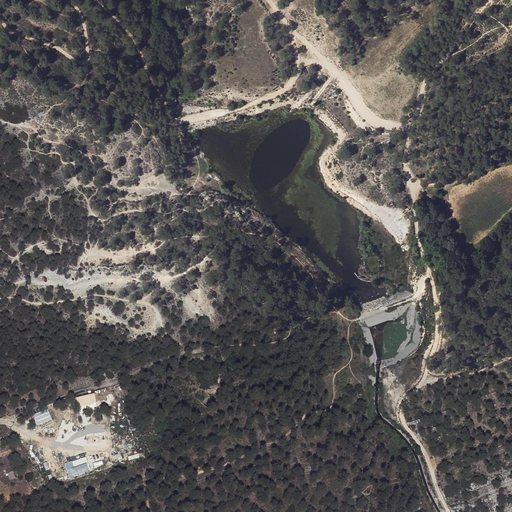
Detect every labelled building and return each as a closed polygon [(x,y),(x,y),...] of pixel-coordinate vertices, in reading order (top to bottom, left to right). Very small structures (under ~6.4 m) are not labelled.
[(307,337),(313,334),(310,328),(304,331),(307,337)] [(96,393),(78,397),(80,408),(99,403),(96,393)] [(49,409),(35,414),(39,425),(54,419),(49,409)] [(74,460),(75,466),(88,463),(87,457),(74,460)] [(71,462),(64,464),(69,478),(88,471),(86,464),(73,468),(71,462)]
